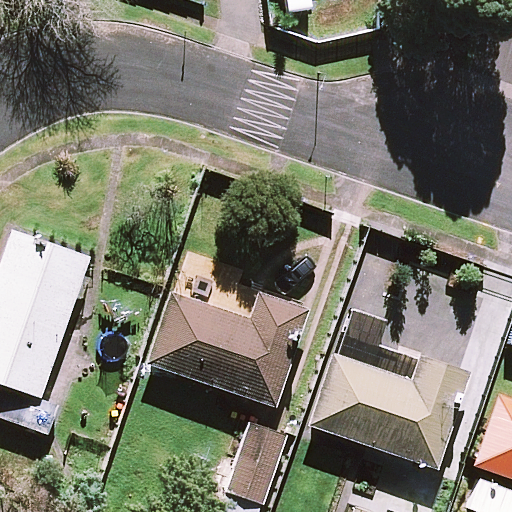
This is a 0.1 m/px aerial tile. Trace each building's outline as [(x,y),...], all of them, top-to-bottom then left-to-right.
[(81,257),(4,230),(0,242),(0,420),(42,435),(52,406),(31,399),(81,257)] [(163,293),(140,363),(267,406),(269,401),(291,408),(308,358),(284,350),(297,312),(251,296),(242,320),(163,293)] [(471,341),(414,321),(394,380),(325,356),(301,425),(428,468),(471,341)] [(511,403),(491,396),(466,465),(511,480),(511,403)] [(277,437),(242,425),(221,493),(256,504),(277,437)] [(350,511),(422,511),(430,489),(367,467),(350,511)]
